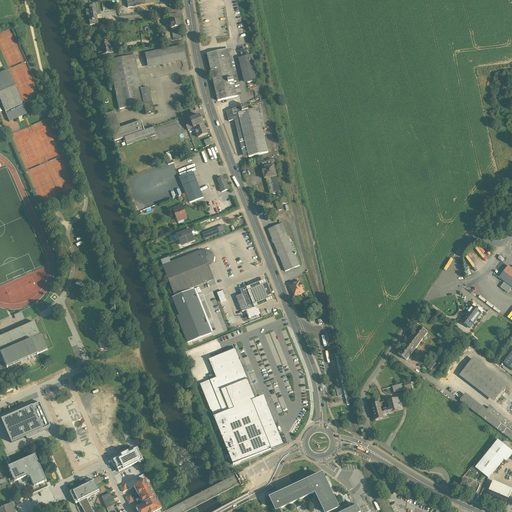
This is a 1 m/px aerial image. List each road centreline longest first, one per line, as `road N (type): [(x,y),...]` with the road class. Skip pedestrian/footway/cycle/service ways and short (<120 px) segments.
road 1 (secondary): [(321,430),(305,350),(209,104),(189,0)]
road 2 (residential): [(511,238),(497,246),(472,235),(364,393),(374,436),(417,467),(443,472),(441,492)]
road 3 (secondary): [(174,511),(284,456)]
road 4 (secondary): [(441,492),(358,445),(332,440)]
